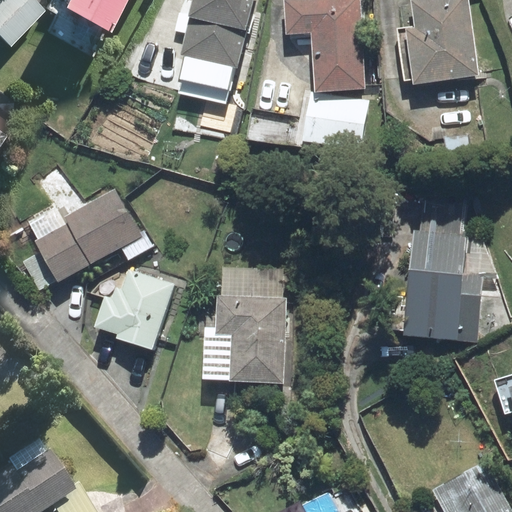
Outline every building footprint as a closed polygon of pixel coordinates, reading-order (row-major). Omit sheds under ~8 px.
[(48,6),(42,0),(19,0),(0,20),(0,33),(10,44),(48,6)] [(65,0),(65,1),(109,25),(122,0),(65,0)] [(180,33),(196,36),(184,97),(234,108),(239,80),(246,82),(262,0),(203,0),(200,19),(184,16),(180,33)] [(367,0),(293,7),(296,39),(319,37),(325,97),(375,93),(367,0)] [(474,0),(419,0),(422,31),(415,31),(420,88),(482,82),(474,0)] [(184,58),(171,56),(176,27),(154,23),(148,51),(143,81),(178,87),(184,58)] [(304,80),(257,79),(254,148),(302,149),(304,80)] [(374,102),(314,100),(313,149),(372,151),(374,102)] [(0,141),(10,127),(0,119),(0,141)] [(476,138),(449,139),(449,161),(477,160),(476,138)] [(67,289),(126,252),(134,264),(160,247),(153,236),(124,189),(72,221),(63,206),(29,227),(38,242),(44,252),(27,263),(45,293),(63,282),(67,289)] [(474,205),(419,203),(414,339),(486,342),(488,277),(500,277),(502,229),(473,228),(474,205)] [(294,272),(229,270),(227,327),(214,327),(212,386),(290,388),(294,272)] [(160,354),(162,348),(182,289),(134,273),(130,286),(115,281),(99,328),(122,336),(121,341),(160,354)] [(511,377),(503,380),(511,415),(511,377)] [(0,469),(0,511),(40,511),(79,489),(48,440),(0,469)] [(511,511),(511,497),(495,464),(443,490),(454,511),(511,511)] [(338,511),(329,495),(299,511),(338,511)]
